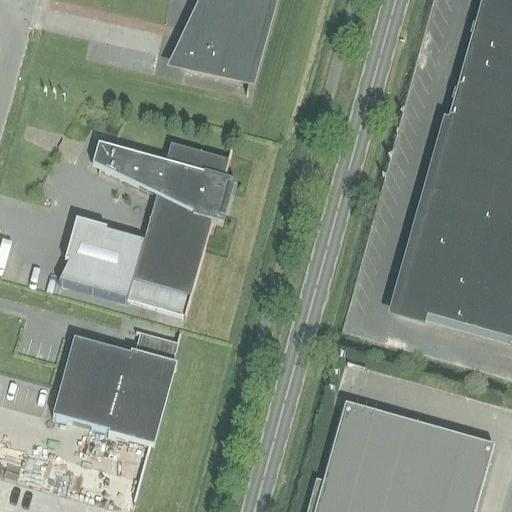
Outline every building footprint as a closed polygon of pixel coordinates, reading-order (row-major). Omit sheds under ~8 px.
[(247,98),(274,0),(204,0),(185,70),(249,88),(246,98),(247,98)] [(433,196),(400,315),(511,346),(511,0),(488,0),(451,134),(481,143),(464,204),(433,196)] [(99,173),(98,176),(99,177),(100,174),(156,200),(143,245),(85,229),(58,287),(126,306),(132,284),(189,300),(183,322),(185,322),(212,226),(222,229),(235,185),(224,182),(231,156),(230,156),(227,165),(170,149),(165,168),(111,153),(112,149),(111,149),(110,152),(98,149),(92,170),(99,173)] [(129,359),(73,344),(52,421),(108,436),(107,440),(154,452),(176,370),(172,369),(180,338),(178,338),(176,348),(140,338),(135,358),(130,357),(129,359)] [(475,511),(493,451),(344,409),(322,487),(315,485),(307,511),(475,511)]
